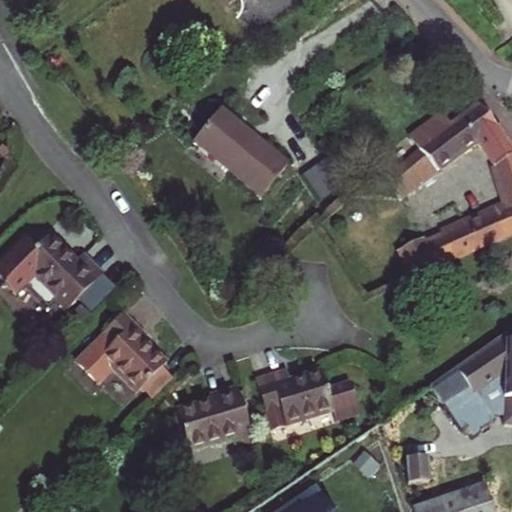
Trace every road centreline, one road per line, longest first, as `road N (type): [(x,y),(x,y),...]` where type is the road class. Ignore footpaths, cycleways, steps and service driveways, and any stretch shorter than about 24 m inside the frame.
road 1 (residential): [(326,311),(241,340),(216,341),(195,330),(138,268),(0,66)]
road 2 (residential): [(511,85),(478,65),(417,0)]
